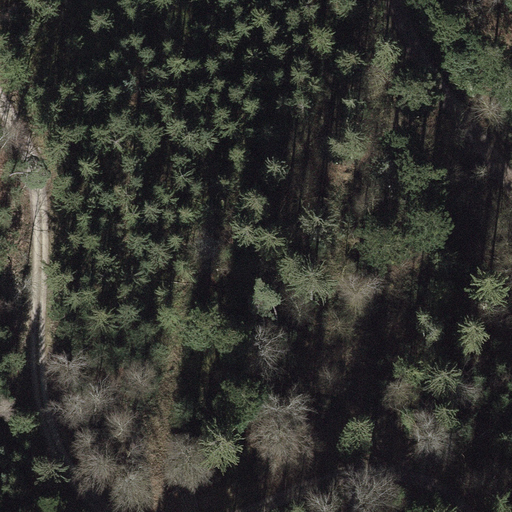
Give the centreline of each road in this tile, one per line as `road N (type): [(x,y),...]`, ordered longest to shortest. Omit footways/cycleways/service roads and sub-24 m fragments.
road 1 (track): [(110,511),(60,467),(39,391),(30,154),(0,100)]
road 2 (track): [(477,511),(406,463),(334,468),(216,511)]
road 3 (track): [(385,0),(416,79),(511,191)]
